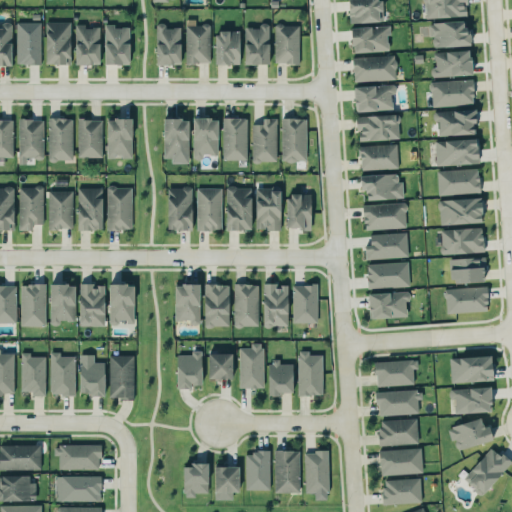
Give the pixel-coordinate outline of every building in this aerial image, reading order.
[(386,0),(353,0),(354,24),(388,23),(386,0)] [(427,0),(429,19),(472,17),(471,0),(427,0)] [(214,64),(214,26),(199,26),(199,20),(189,20),(189,64),(214,64)] [(75,22),(50,23),(51,65),(76,65),(75,22)] [(475,47),(475,22),(434,23),(435,48),(475,47)] [(44,23),(20,23),(20,65),(45,65),(44,23)] [(0,65),(17,65),(16,24),(6,24),(6,28),(0,27),(0,65)] [(186,65),(185,28),(169,29),(169,24),(160,24),(161,65),(186,65)] [(275,65),(274,24),(263,24),(264,28),(250,29),(250,65),(275,65)] [(105,65),(104,28),(89,28),(89,25),(79,25),(79,41),(81,41),(82,65),(105,65)] [(135,65),(134,28),(118,28),(118,25),(109,25),(110,65),(135,65)] [(278,64),(302,65),(303,26),(279,25),(278,64)] [(357,53),(394,52),(393,27),(355,28),(357,53)] [(221,65),(245,65),(246,33),(222,32),(221,65)] [(435,77),(478,76),(477,51),(438,53),(439,68),(434,68),(435,77)] [(399,81),(399,56),(356,57),(357,82),(399,81)] [(477,80),(434,82),(435,107),(478,105),(477,80)] [(357,88),(358,113),(396,110),(396,94),(399,94),(399,85),(357,88)] [(443,137),(482,136),(482,120),(481,120),(481,111),(437,112),(437,123),(443,123),(443,137)] [(402,116),(359,117),(360,131),(363,131),(363,142),(403,141),(402,116)] [(222,118),(234,118),(234,119),(240,119),(240,120),(246,119),(247,160),(223,160),(222,118)] [(0,157),(16,158),(17,120),(0,119),(0,157)] [(76,119),(52,119),(51,161),(75,161),(76,119)] [(136,159),(137,120),(112,119),(111,158),(136,159)] [(198,119),(197,160),(206,160),(206,156),(222,156),(223,119),(198,119)] [(267,125),(255,125),(255,162),(279,163),(280,119),(267,119),(267,125)] [(284,162),(310,162),(310,119),(285,119),(284,162)] [(32,160),(47,159),(46,120),(21,120),(22,165),(32,165),(32,160)] [(105,158),(106,121),(81,120),(81,158),(105,158)] [(167,159),(175,159),(175,164),(193,164),(193,120),(168,120),(167,159)] [(484,141),(439,142),(439,166),(484,166),(484,141)] [(363,171),(402,170),(401,145),(363,147),(363,171)] [(483,170),(440,172),(441,196),(484,194),(483,170)] [(405,200),(405,175),(364,176),(364,192),(371,192),(372,201),(405,200)] [(22,188),(22,231),(37,231),(37,225),(46,225),(46,187),(22,188)] [(135,230),(135,187),(110,188),(110,231),(135,230)] [(256,187),(229,188),(230,231),(257,231),(256,187)] [(0,188),(0,231),(18,231),(18,188),(0,188)] [(107,188),(82,189),(83,231),(108,231),(107,188)] [(173,231),(196,231),(196,188),(173,188),(173,231)] [(224,189),(199,189),(200,231),(224,231),(224,189)] [(286,231),(286,189),(260,189),(260,231),(286,231)] [(76,191),(51,192),(52,229),(76,229),(76,191)] [(292,230),(316,231),(317,195),(293,195),(292,230)] [(488,224),(487,199),(442,201),(443,226),(488,224)] [(409,229),(408,204),(366,206),(367,231),(409,229)] [(488,254),(488,229),(444,230),(444,255),(488,254)] [(411,258),(410,234),(373,235),(374,247),(368,247),(369,260),(411,258)] [(456,285),(490,283),(489,259),(455,260),(456,285)] [(412,288),(411,263),(369,265),(370,289),(412,288)] [(293,286),(308,286),(308,284),(316,284),(316,323),(293,323),(293,286)] [(0,323),(19,324),(20,286),(0,285),(0,323)] [(23,285),(24,327),(49,327),(49,285),(23,285)] [(54,322),(79,323),(80,286),(55,285),(54,322)] [(109,327),(109,287),(97,287),(97,285),(84,285),(85,327),(109,327)] [(138,324),(139,286),(114,285),(113,324),(138,324)] [(179,321),(194,322),(194,326),(204,326),(205,286),(180,285),(179,321)] [(234,327),(233,285),(208,285),(209,327),(234,327)] [(261,327),(262,285),(238,285),(237,327),(261,327)] [(293,327),(292,285),(268,285),(268,327),(293,327)] [(449,314),(492,312),(492,288),(448,289),(449,314)] [(373,319),(412,318),(411,293),(372,294),(373,319)] [(243,389),(267,389),(266,344),(254,344),(254,348),(242,349),(243,389)] [(17,353),(0,352),(0,395),(18,395),(17,353)] [(206,352),(195,352),(195,356),(182,356),(182,390),(198,390),(198,387),(207,387),(206,352)] [(302,396),(327,396),(326,356),(313,356),(313,352),(301,352),(302,396)] [(25,393),(35,393),(35,397),(49,397),(49,357),(34,358),(34,353),(25,354),(25,393)] [(78,396),(79,357),(63,357),(63,353),(54,353),(53,396),(78,396)] [(97,355),(84,356),(85,396),(111,396),(110,363),(98,364),(97,355)] [(238,355),(214,355),(214,380),(238,380),(238,355)] [(113,399),(137,400),(138,357),(113,356),(113,399)] [(455,384),(500,382),(499,357),(454,359),(455,384)] [(279,396),(269,396),(268,365),(272,364),(272,360),(279,359),(279,365),(292,364),(292,393),(279,394),(279,396)] [(417,370),(421,370),(421,361),(379,362),(380,387),(418,386),(417,370)] [(459,414),(498,413),(497,389),(453,390),(453,400),(459,400),(459,414)] [(423,415),(422,391),(380,393),(381,416),(423,415)] [(490,429),(487,419),(453,429),(460,452),(500,441),(496,427),(490,429)] [(420,420),(382,421),(383,446),(421,445),(420,420)] [(0,470),(44,469),(43,446),(3,447),(4,457),(0,457),(0,470)] [(104,446),(57,446),(57,456),(62,456),(62,470),(104,470),(104,446)] [(467,479),(486,496),(511,468),(511,461),(496,448),(467,479)] [(381,476),(381,470),(380,470),(380,462),(379,462),(378,451),(421,449),(422,474),(381,476)] [(278,494),(303,493),(302,451),(278,451),(278,494)] [(249,453),(249,491),(273,491),(273,452),(249,453)] [(332,452),(308,452),(309,494),(318,494),(318,501),(333,500),(332,452)] [(214,494),(215,466),(189,465),(188,498),(199,499),(199,494),(214,494)] [(237,501),(237,494),(245,493),(245,468),(220,468),(220,501),(237,501)] [(0,477),(0,502),(39,502),(39,484),(33,484),(33,477),(0,477)] [(58,502),(103,501),(103,477),(58,478),(58,502)] [(382,505),(381,488),(385,488),(384,481),(420,479),(421,503),(382,505)]
